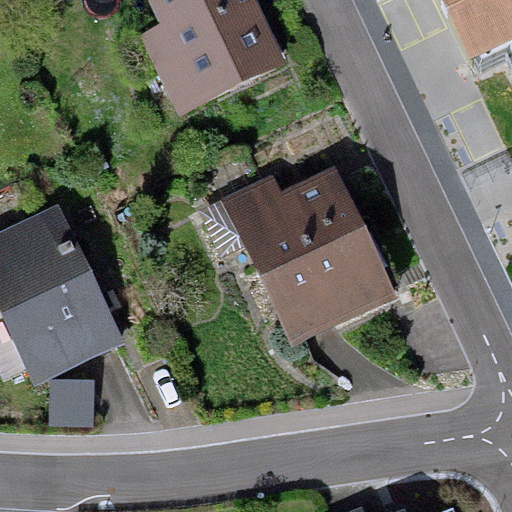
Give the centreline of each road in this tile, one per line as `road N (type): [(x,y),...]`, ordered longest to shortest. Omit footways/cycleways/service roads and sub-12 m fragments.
road 1 (residential): [(0,479),(131,482),(511,437)]
road 2 (residential): [(326,0),(511,408)]
